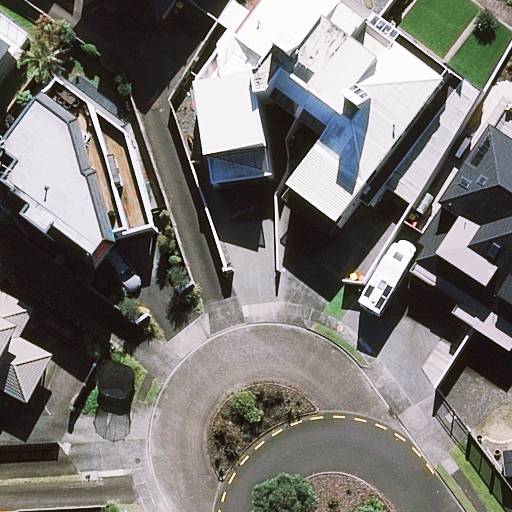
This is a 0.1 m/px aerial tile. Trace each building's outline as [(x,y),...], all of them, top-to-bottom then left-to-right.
[(144,0),(158,10),(172,22),(188,0),(144,0)] [(274,0),(228,63),(232,74),(199,79),(216,185),(280,175),(269,103),(279,90),(336,132),(296,186),(349,225),(365,205),(372,210),(390,186),(416,206),(482,98),(405,41),(412,33),(379,8),(372,17),(349,0),(274,0)] [(0,84),(31,43),(0,20),(0,84)] [(111,269),(128,248),(157,244),(142,187),(130,138),(98,121),(96,109),(65,87),(16,158),(30,169),(12,192),(38,213),(31,222),(63,248),(71,238),(111,269)] [(511,137),(498,128),(488,142),(500,150),(487,171),(474,163),(414,254),(455,281),(440,303),(511,350),(511,137)] [(37,314),(0,295),(0,391),(30,407),(54,359),(22,343),(37,314)]
